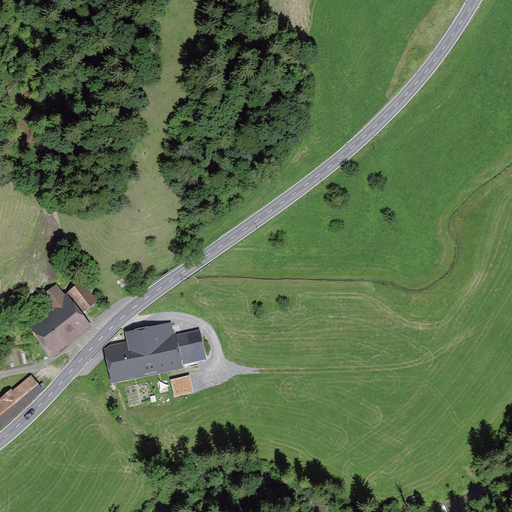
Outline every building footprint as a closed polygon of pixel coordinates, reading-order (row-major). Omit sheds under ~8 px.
[(83,283),(71,292),(82,305),(94,296),(83,283)] [(54,309),(32,327),(53,354),(92,323),(68,292),(63,296),(54,284),(41,294),(54,309)] [(127,341),(103,347),(112,383),(181,366),(171,322),(125,334),(127,341)] [(202,354),(198,336),(179,341),(184,359),(202,354)] [(31,374),(0,399),(0,426),(44,391),(31,374)] [(185,375),(169,378),(173,395),(189,392),(185,375)]
